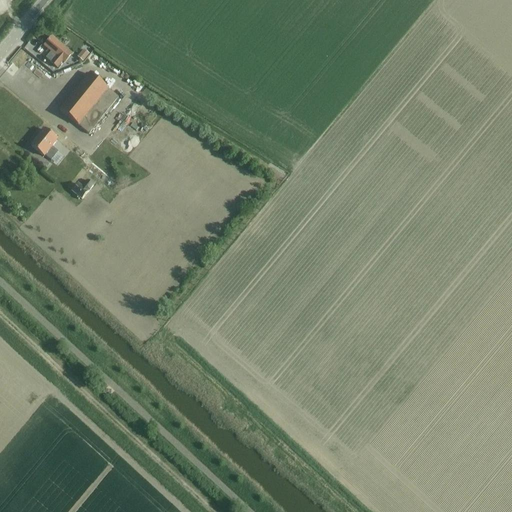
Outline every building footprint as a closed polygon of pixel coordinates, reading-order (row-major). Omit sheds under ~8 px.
[(46,59),(57,69),(62,63),(64,64),(72,55),(51,38),(44,47),(51,53),(46,59)] [(92,54),(98,45),(92,40),(85,49),(92,54)] [(83,51),(77,58),(83,63),(89,56),(83,51)] [(140,68),(134,76),(141,81),(147,74),(140,68)] [(89,75),(59,112),(88,135),(118,99),(89,75)] [(47,105),(54,110),(59,103),(52,98),(47,105)] [(52,148),(57,141),(44,131),(31,147),(44,158),(45,156),(51,162),(58,153),(52,148)] [(82,164),(77,158),(73,162),(78,167),(82,164)] [(82,200),(95,184),(88,179),(81,188),(77,185),(71,192),(82,200)]
